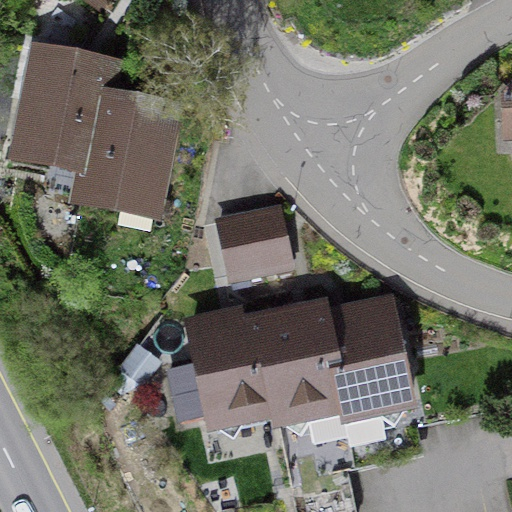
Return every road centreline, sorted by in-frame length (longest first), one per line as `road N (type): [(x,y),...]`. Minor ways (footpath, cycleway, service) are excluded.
road 1 (residential): [(316,164),(401,88),(511,14)]
road 2 (residential): [(316,164),(421,256),(511,297)]
road 3 (residential): [(220,0),(241,57),(316,164)]
